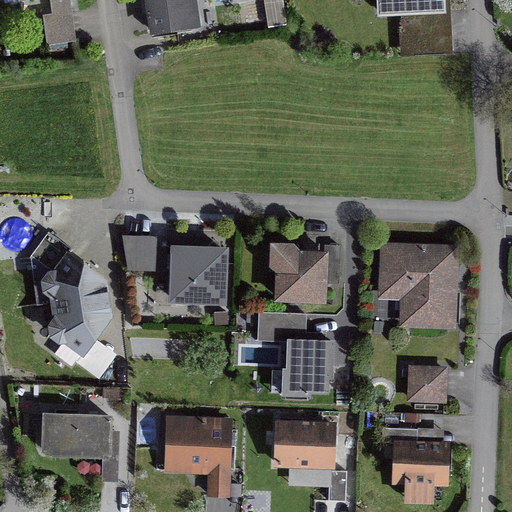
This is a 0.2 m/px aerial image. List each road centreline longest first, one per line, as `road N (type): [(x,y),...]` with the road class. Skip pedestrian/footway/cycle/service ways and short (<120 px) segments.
road 1 (residential): [(488,220),(137,208)]
road 2 (residential): [(107,0),(137,208)]
road 3 (residential): [(485,324),(480,511)]
road 4 (residential): [(484,72),(488,220)]
